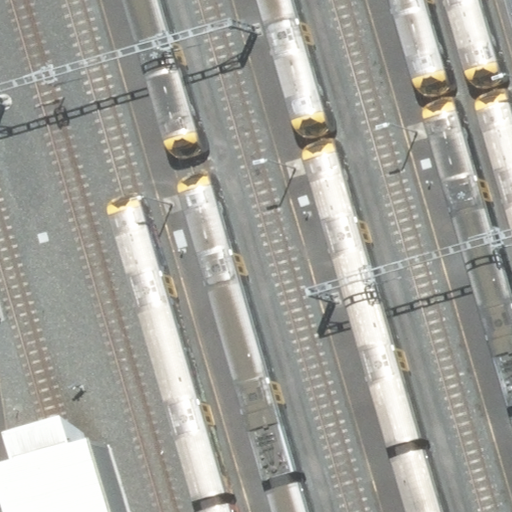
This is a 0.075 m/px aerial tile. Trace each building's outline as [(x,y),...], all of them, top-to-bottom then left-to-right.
[(172,0),(131,0),(181,172),(219,161),(172,0)] [(306,0),(265,0),(307,141),(345,130),(306,0)] [(511,187),(511,97),(488,104),(511,187)] [(511,385),(511,236),(476,114),(436,125),(511,385)] [(449,441),(485,430),(395,129),(360,139),(449,441)] [(355,166),(318,177),(405,473),(442,462),(355,166)] [(227,190),(190,201),(275,494),(313,483),(227,190)] [(40,468),(19,474),(30,511),(129,511),(111,450),(94,455),(85,424),(58,432),(32,439),(40,468)] [(470,511),(509,511),(485,430),(449,441),(470,511)] [(456,511),(442,462),(405,473),(416,511),(456,511)] [(321,511),(313,483),(275,494),(280,511),(321,511)]
